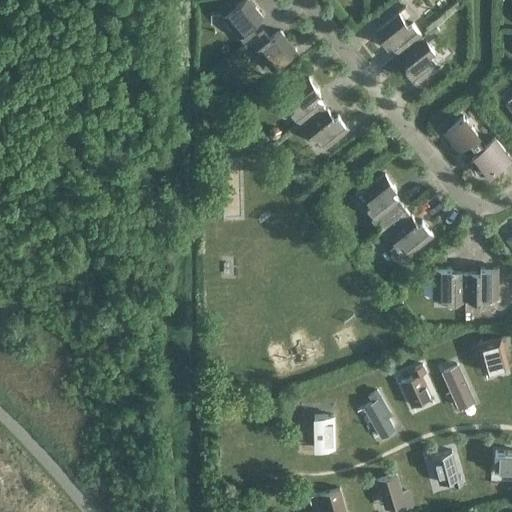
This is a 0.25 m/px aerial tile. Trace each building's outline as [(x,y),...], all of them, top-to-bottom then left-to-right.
[(245,44),(248,41),(254,36),(247,27),(262,15),(249,0),(239,0),(221,15),(237,35),(238,35),(245,44)] [(412,46),(423,37),(418,32),(419,31),(412,21),(408,24),(398,12),(375,30),(386,44),(390,41),(396,49),(398,48),(408,40),(412,46)] [(254,36),(248,41),(261,56),(263,55),(273,67),(295,48),(279,29),(269,37),(262,29),(254,36)] [(408,40),(398,48),(402,54),(401,55),(408,63),(404,66),(415,80),(438,62),(428,49),(432,46),(424,36),(423,37),(412,46),(408,40)] [(315,116),(325,108),(320,102),(322,101),(315,93),(319,90),(308,76),(277,100),(276,106),(281,113),(287,113),(291,110),(299,119),(300,118),(310,110),(315,116)] [(310,110),(300,118),(304,124),(303,125),(311,135),(315,132),(325,144),(347,126),(337,113),(333,116),(326,107),(325,108),(315,116),(310,110)] [(483,143),(475,133),(476,132),(462,114),(443,128),(458,147),(468,139),(475,149),(474,150),(471,154),(469,160),(470,165),(474,170),(479,172),(484,172),(489,170),(508,155),(493,135),(483,143)] [(384,172),(361,190),(371,203),(367,206),(375,215),(371,219),(377,226),(403,206),(397,198),(398,197),(391,189),(395,186),(384,172)] [(403,206),(377,226),(383,233),(387,231),(395,241),(388,247),(399,261),(411,252),(409,250),(432,232),(421,219),(417,221),(410,213),(409,214),(403,206)] [(450,270),(450,266),(432,266),(432,278),(425,278),(422,281),(422,291),(425,295),(448,295),(448,300),(461,300),(461,298),(461,285),(468,285),(468,272),(461,272),(461,270),(450,270)] [(461,285),(461,298),(468,298),(468,300),(480,300),(480,295),(496,295),(496,266),(479,266),(479,270),(468,270),(468,272),(468,285),(461,285)] [(484,369),(493,367),(492,366),(502,364),(500,356),(498,350),(503,348),(500,335),(476,342),(484,369)] [(411,403),(430,395),(419,371),(424,369),(421,362),(413,366),(416,372),(400,379),(411,403)] [(458,404),(472,398),(456,364),(442,370),(458,404)] [(380,434),(393,426),(383,408),(386,406),(376,388),(368,393),(372,399),(363,404),(380,434)] [(332,413),(313,413),(314,445),(317,445),(333,445),(332,413)] [(511,447),(504,447),(504,449),(494,449),(493,469),(511,469),(511,447)] [(457,474),(450,448),(431,453),(438,480),(451,477),(453,484),(461,481),(459,474),(457,474)] [(401,491),(395,472),(376,478),(383,501),(392,498),(394,502),(403,499),(405,505),(411,503),(407,489),(401,491)] [(323,511),(343,511),(346,511),(338,486),(318,492),(323,511)]
